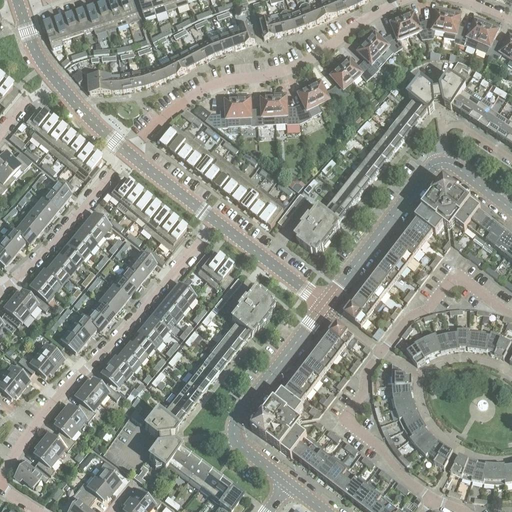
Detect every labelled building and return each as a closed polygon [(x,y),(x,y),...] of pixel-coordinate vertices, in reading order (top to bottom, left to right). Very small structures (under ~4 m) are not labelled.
[(132,0),(125,0),(120,2),(128,26),(140,22),(132,0)] [(156,17),(150,0),(137,0),(144,21),(156,17)] [(162,0),(150,0),(156,17),(167,13),(162,0)] [(174,0),(162,0),(167,13),(177,10),(174,0)] [(186,0),(174,0),(177,10),(189,6),(187,1),(186,0)] [(342,0),(332,0),(331,1),(337,17),(338,16),(347,12),(342,0)] [(353,0),(342,0),(347,12),(358,8),(353,0)] [(331,1),(321,5),(327,21),(337,17),(331,1)] [(120,2),(109,5),(118,30),(128,26),(120,2)] [(109,5),(99,9),(107,33),(118,30),(109,5)] [(299,10),(301,13),(307,28),(316,25),(317,25),(311,9),(310,6),(309,6),(307,5),(305,5),(302,7),(301,8),(300,10),(299,10)] [(321,5),(311,9),(317,25),(327,21),(321,5)] [(99,9),(88,13),(94,32),(96,37),(107,33),(99,9)] [(435,33),(445,35),(449,13),(437,10),(436,15),(434,28),(426,26),(428,42),(433,41),(434,41),(435,33)] [(88,13),(77,16),(84,36),(94,32),(88,13)] [(280,16),(281,19),(285,36),(296,33),(291,17),(291,14),(290,14),(288,13),(287,13),(283,13),(282,15),(281,16),(280,16)] [(301,13),(291,17),(296,33),(307,28),(301,13)] [(423,42),(428,42),(426,26),(420,29),(415,17),(413,13),(401,18),(410,39),(420,35),(423,42)] [(454,49),(459,51),(464,33),(458,32),(461,19),(462,15),(449,13),(445,35),(457,37),(454,45),(455,45),(454,49)] [(77,16),(66,20),(73,39),(84,36),(77,16)] [(400,43),(410,39),(401,18),(391,22),(392,26),(393,26),(398,39),(391,41),(398,53),(403,50),(400,43)] [(271,21),(275,39),(276,38),(285,36),(281,19),(272,22),(271,21)] [(469,41),(479,46),(488,24),(476,19),(475,23),(470,36),(464,33),(459,51),(464,52),(465,48),(466,48),(469,41)] [(66,20),(56,23),(62,43),(63,43),(73,39),(66,20)] [(275,39),(271,21),(260,24),(264,41),(275,39)] [(62,43),(56,23),(44,27),(52,51),(64,48),(63,43),(62,43)] [(486,57),(492,60),(498,48),(493,46),(498,33),(500,29),(488,24),(479,46),(489,50),(486,57)] [(250,27),(240,31),(245,47),(256,43),(250,27)] [(239,31),(230,35),(235,50),(245,47),(240,31),(239,31)] [(394,56),(398,53),(391,41),(387,46),(376,37),(373,34),(364,43),(381,59),(388,51),(394,56)] [(230,35),(219,38),(225,54),(235,50),(230,35)] [(502,56),(511,62),(511,60),(511,37),(510,40),(503,51),(498,48),(492,60),(497,63),(502,56)] [(219,38),(209,42),(215,58),(225,54),(219,38)] [(209,42),(199,47),(206,62),(215,58),(209,42)] [(373,67),(381,59),(364,43),(355,52),(359,55),(368,64),(364,69),(373,78),(379,72),(373,67)] [(199,47),(189,52),(197,67),(206,62),(199,47)] [(189,52),(179,57),(187,72),(188,72),(197,67),(189,52)] [(179,57),(170,62),(178,77),(187,72),(179,57)] [(367,84),(373,78),(364,69),(359,73),(351,63),(348,59),(338,68),(353,85),(362,78),(367,84)] [(61,66),(65,69),(70,64),(67,61),(61,66)] [(170,62),(160,67),(167,82),(177,77),(177,78),(178,77),(170,62)] [(160,67),(151,70),(157,86),(167,82),(160,67)] [(345,92),(353,85),(338,68),(329,76),(332,79),(340,89),(335,94),(342,105),(350,98),(345,92)] [(151,70),(141,74),(146,90),(157,86),(151,70)] [(141,74),(131,76),(134,92),(146,90),(141,74)] [(473,79),(479,82),(482,77),(476,74),(473,79)] [(131,76),(121,78),(123,94),(134,92),(131,76)] [(111,78),(100,79),(101,96),(112,95),(111,78)] [(112,78),(111,78),(112,95),(113,95),(123,94),(121,78),(112,78)] [(452,112),(453,110),(452,110),(463,93),(464,93),(466,89),(449,78),(441,91),(445,107),(452,112)] [(101,96),(100,79),(89,79),(90,97),(101,96)] [(404,87),(408,81),(405,79),(400,84),(404,87)] [(12,90),(3,82),(0,86),(0,106),(5,110),(14,100),(8,95),(12,90)] [(332,110),(342,105),(335,94),(328,98),(322,86),(320,82),(308,87),(319,108),(329,103),(332,110)] [(480,86),(486,90),(489,85),(483,82),(480,86)] [(409,99),(412,102),(413,101),(428,114),(430,115),(435,109),(433,92),(421,83),(409,99)] [(322,115),(319,108),(308,87),(297,93),(299,97),(305,109),(297,113),(300,126),(312,120),(322,115)] [(391,94),(393,96),(395,98),(400,92),(396,88),(391,94)] [(452,110),(453,110),(461,116),(475,95),(466,89),(464,93),(463,93),(452,110)] [(494,94),(499,97),(502,93),(496,89),(494,94)] [(461,116),(470,122),(484,101),(475,95),(461,116)] [(276,127),(300,126),(297,113),(288,114),(287,100),(287,96),(274,97),(276,127)] [(258,128),(276,127),(274,97),(261,97),(262,102),(263,115),(257,115),(258,128)] [(240,129),(258,128),(257,115),(252,116),(251,102),(251,98),(238,99),(240,129)] [(220,130),(240,129),(238,99),(225,99),(226,104),(227,117),(210,118),(206,124),(215,131),(220,130)] [(413,101),(412,102),(405,112),(420,124),(428,114),(413,101)] [(470,122),(479,127),(490,111),(491,111),(493,107),(484,101),(470,122)] [(385,104),(381,109),(385,113),(390,108),(385,104)] [(385,113),(381,109),(376,115),(380,118),(385,113)] [(22,125),(34,135),(35,135),(48,119),(39,111),(34,117),(31,114),(22,125)] [(479,127),(488,133),(499,117),(491,111),(490,111),(479,127)] [(405,112),(396,122),(412,134),(420,124),(405,112)] [(192,125),(193,124),(196,120),(186,113),(181,117),(192,125)] [(488,133),(497,139),(508,122),(499,117),(488,133)] [(31,139),(40,146),(57,126),(48,119),(35,135),(34,135),(31,139)] [(196,120),(193,124),(199,129),(202,125),(196,120)] [(396,122),(388,132),(404,145),(412,134),(396,122)] [(497,139),(506,145),(511,136),(511,124),(508,122),(497,139)] [(368,123),(363,129),(367,133),(372,127),(368,123)] [(40,146),(49,153),(65,134),(57,126),(40,146)] [(162,146),(171,153),(184,136),(183,136),(172,127),(163,138),(166,140),(162,146)] [(367,133),(363,129),(358,134),(362,138),(367,133)] [(205,133),(211,138),(214,134),(208,130),(205,133)] [(171,153),(180,160),(196,139),(186,132),(183,136),(184,136),(171,153)] [(388,132),(380,143),(396,155),(404,145),(388,132)] [(49,153),(58,161),(74,141),(65,134),(49,153)] [(214,134),(211,138),(217,143),(220,139),(214,134)] [(9,142),(21,152),(25,147),(13,137),(9,142)] [(180,160),(189,167),(202,150),(202,151),(205,147),(205,146),(196,140),(196,139),(180,160)] [(58,161),(67,168),(83,148),(74,141),(58,161)] [(350,143),(345,148),(349,152),(354,147),(350,143)] [(380,143),(372,153),(387,165),(396,155),(380,143)] [(223,147),(229,152),(232,148),(226,144),(223,147)] [(67,168),(75,175),(92,155),(83,148),(67,168)] [(232,148),(229,152),(235,157),(238,153),(232,148)] [(349,152),(345,148),(340,154),(344,158),(349,152)] [(189,167),(198,174),(211,157),(210,157),(202,151),(202,150),(189,167)] [(24,154),(30,159),(33,155),(27,151),(24,154)] [(3,153),(0,155),(0,167),(11,179),(12,178),(19,170),(23,174),(28,169),(32,165),(28,162),(21,156),(18,159),(17,159),(13,163),(3,154),(3,153)] [(198,174),(207,181),(223,160),(213,153),(210,157),(211,157),(198,174)] [(372,153),(363,163),(379,176),(387,165),(372,153)] [(33,155),(30,159),(35,164),(38,160),(33,155)] [(92,155),(75,175),(85,183),(88,179),(91,181),(100,171),(97,168),(101,163),(92,155)] [(243,159),(249,164),(252,160),(246,155),(243,159)] [(207,181),(216,188),(232,167),(223,160),(207,181)] [(252,160),(249,164),(255,168),(258,164),(252,160)] [(332,162),(327,168),(331,172),(336,166),(332,162)] [(363,163),(355,174),(371,186),(379,176),(363,163)] [(41,169),(47,174),(50,170),(44,165),(41,169)] [(11,179),(0,167),(0,198),(7,191),(15,182),(15,183),(16,182),(12,178),(11,179)] [(216,188),(225,195),(241,174),(232,167),(216,188)] [(331,172),(327,168),(322,173),(326,177),(331,172)] [(50,170),(47,174),(53,178),(56,175),(50,170)] [(260,175),(266,180),(269,176),(262,171),(260,175)] [(225,195),(235,202),(250,181),(241,174),(225,195)] [(355,174),(347,184),(363,196),(371,186),(355,174)] [(269,176),(266,180),(272,184),(275,181),(269,176)] [(42,177),(37,183),(40,186),(45,180),(42,177)] [(59,183),(65,188),(68,184),(62,180),(59,183)] [(235,202),(244,209),(256,192),(257,192),(260,189),(250,181),(235,202)] [(107,195),(119,205),(120,205),(133,189),(124,182),(119,187),(116,184),(107,195)] [(314,182),(309,187),(313,191),(318,186),(314,182)] [(415,221),(417,223),(417,222),(433,235),(436,237),(444,227),(450,232),(455,226),(465,234),(468,230),(467,230),(479,214),(480,215),(481,213),(471,205),(472,204),(459,194),(459,193),(444,182),(432,197),(432,198),(422,211),(423,211),(415,221)] [(40,186),(37,183),(31,189),(35,192),(40,186)] [(293,183),(289,188),(298,195),(306,187),(302,183),(293,183)] [(68,184),(65,188),(71,193),(74,189),(68,184)] [(347,184),(339,194),(354,207),(363,196),(347,184)] [(57,185),(50,194),(64,206),(70,200),(69,199),(71,197),(57,185)] [(278,189),(284,194),(287,190),(281,185),(278,189)] [(313,191),(309,187),(304,193),(309,196),(313,191)] [(116,209),(125,216),(142,196),(133,189),(120,205),(119,205),(116,209)] [(287,190),(284,194),(290,198),(293,195),(287,190)] [(244,209),(253,216),(265,199),(257,192),(256,192),(244,209)] [(28,194),(23,200),(26,203),(31,197),(28,194)] [(50,194),(43,202),(57,214),(58,212),(59,213),(64,206),(50,194)] [(339,194),(331,204),(346,217),(354,207),(339,194)] [(134,224),(138,220),(137,220),(150,204),(142,196),(125,216),(134,224)] [(253,216),(262,222),(274,206),(265,199),(253,216)] [(26,203),(23,200),(18,206),(21,209),(26,203)] [(43,202),(36,211),(51,223),(56,217),(55,216),(57,214),(43,202)] [(274,206),(262,222),(271,230),(284,213),(287,210),(277,202),(274,206)] [(137,220),(138,220),(146,227),(159,211),(150,204),(137,220)] [(331,204),(323,214),(322,215),(338,227),(346,217),(331,204)] [(94,212),(106,222),(110,217),(98,207),(94,212)] [(26,218),(29,219),(43,231),(44,229),(45,229),(51,223),(36,211),(34,209),(26,218)] [(14,210),(8,216),(12,219),(17,213),(14,210)] [(142,230),(152,238),(168,218),(159,211),(146,227),(142,230)] [(322,215),(323,214),(320,212),(311,222),(310,221),(303,229),(305,230),(296,241),(300,244),(299,245),(312,255),(313,254),(317,257),(322,251),(323,252),(337,235),(335,234),(340,228),(338,227),(322,215)] [(489,222),(480,215),(479,214),(467,230),(468,230),(477,237),(489,222)] [(12,219),(8,216),(3,221),(6,225),(12,219)] [(92,218),(87,225),(103,238),(110,229),(95,217),(93,219),(92,218)] [(152,238),(160,245),(177,225),(168,218),(152,238)] [(29,219),(22,228),(37,240),(42,234),(41,233),(43,231),(29,219)] [(109,224),(115,229),(118,225),(112,221),(109,224)] [(417,223),(411,231),(427,243),(433,235),(417,222),(417,223)] [(498,229),(489,222),(477,237),(477,238),(473,242),(483,250),(498,229)] [(82,232),(81,234),(96,247),(103,238),(87,225),(81,231),(82,232)] [(118,225),(115,229),(120,234),(124,230),(118,225)] [(177,225),(160,245),(173,255),(185,241),(182,238),(186,233),(177,225)] [(22,228),(16,235),(15,236),(26,245),(29,248),(31,245),(32,246),(37,240),(22,228)] [(508,236),(498,229),(483,250),(492,257),(496,252),(508,236)] [(2,239),(4,241),(18,253),(20,250),(21,251),(26,245),(15,236),(16,235),(12,232),(11,233),(9,231),(2,239)] [(411,231),(404,240),(420,252),(427,243),(411,231)] [(78,235),(73,241),(89,255),(96,247),(81,234),(79,236),(78,235)] [(126,239),(132,244),(135,240),(129,235),(126,239)] [(511,250),(511,239),(508,236),(496,252),(505,259),(511,250)] [(135,240),(132,244),(138,248),(141,245),(135,240)] [(404,240),(398,248),(414,260),(420,252),(404,240)] [(4,241),(0,246),(0,251),(12,262),(17,255),(18,253),(4,241)] [(69,248),(67,250),(82,263),(89,255),(73,241),(68,247),(69,248)] [(118,241),(113,247),(118,250),(123,244),(118,241)] [(454,242),(455,249),(460,253),(463,249),(454,242)] [(125,246),(120,252),(123,255),(128,249),(125,246)] [(118,250),(113,247),(108,253),(112,257),(118,250)] [(398,248),(391,257),(407,269),(414,260),(398,248)] [(64,252),(59,258),(75,272),(82,263),(67,250),(65,252),(64,252)] [(144,253),(150,258),(153,255),(147,250),(144,253)] [(12,262),(0,251),(0,266),(4,270),(6,267),(7,268),(12,262)] [(123,255),(120,252),(115,258),(118,261),(123,255)] [(466,258),(473,263),(476,259),(470,254),(466,258)] [(142,255),(135,264),(149,276),(154,270),(154,269),(156,267),(142,255)] [(150,258),(157,264),(160,260),(153,255),(150,258)] [(198,276),(207,284),(223,264),(214,256),(210,261),(204,257),(195,268),(201,272),(198,276)] [(391,257),(384,265),(400,278),(407,269),(391,257)] [(438,257),(434,262),(438,266),(442,260),(438,257)] [(55,265),(53,267),(69,280),(75,272),(59,258),(54,264),(55,265)] [(105,258),(100,264),(104,267),(109,261),(105,258)] [(476,259),(473,263),(479,267),(482,263),(476,259)] [(160,260),(157,264),(162,268),(165,265),(160,260)] [(132,262),(125,271),(142,284),(143,282),(144,283),(149,276),(135,264),(132,262)] [(438,266),(434,262),(430,268),(434,271),(438,266)] [(111,263),(106,269),(110,272),(115,266),(111,263)] [(104,267),(100,264),(95,270),(99,273),(104,267)] [(223,264),(207,284),(216,291),(219,287),(225,292),(233,281),(228,277),(232,271),(223,264)] [(384,265),(378,274),(394,286),(400,278),(384,265)] [(45,273),(44,274),(62,289),(63,288),(62,288),(69,280),(53,267),(51,269),(51,268),(46,274),(45,273)] [(110,272),(106,269),(101,275),(105,278),(110,272)] [(485,273),(492,277),(495,273),(489,269),(485,273)] [(125,271),(118,279),(136,293),(141,287),(140,286),(142,284),(125,271)] [(495,273),(492,277),(498,282),(501,278),(495,273)] [(42,275),(36,282),(55,297),(62,289),(44,274),(42,276),(42,275)] [(91,274),(86,280),(90,284),(95,278),(91,274)] [(378,274),(371,283),(387,295),(394,286),(378,274)] [(425,274),(421,279),(425,283),(429,277),(425,274)] [(97,279),(92,286),(96,289),(101,282),(97,279)] [(111,287),(114,289),(128,301),(130,299),(136,293),(118,279),(111,287)] [(425,283),(421,279),(417,285),(421,288),(425,283)] [(90,284),(86,280),(81,287),(85,290),(90,284)] [(55,297),(36,282),(31,288),(32,289),(30,291),(48,306),(55,297)] [(371,283),(365,291),(380,304),(381,303),(387,295),(371,283)] [(96,289),(92,286),(87,292),(91,295),(96,289)] [(177,288),(172,295),(188,308),(195,300),(180,287),(178,289),(177,288)] [(114,289),(107,298),(122,310),(127,303),(126,303),(128,301),(114,289)] [(77,291),(72,297),(76,300),(81,294),(77,291)] [(365,291),(358,300),(374,312),(379,316),(386,307),(381,303),(380,304),(365,291)] [(412,291),(408,297),(412,300),(416,294),(412,291)] [(231,323),(234,325),(235,325),(250,337),(250,338),(251,339),(256,333),(258,334),(271,317),(270,316),(274,310),(271,307),(272,306),(259,296),(258,297),(254,294),(246,304),(244,303),(238,311),(239,312),(231,323)] [(17,297),(12,303),(29,317),(37,308),(45,315),(50,310),(36,299),(32,303),(22,295),(19,298),(17,297)] [(168,301),(166,304),(181,317),(181,316),(188,308),(172,295),(167,301),(168,301)] [(84,296),(79,302),(82,305),(87,299),(84,296)] [(76,300),(72,297),(67,303),(71,307),(76,300)] [(412,300),(408,297),(404,302),(408,305),(412,300)] [(107,298),(100,306),(114,317),(116,315),(117,316),(122,310),(107,298)] [(358,300),(352,308),(351,309),(367,321),(368,320),(374,312),(358,300)] [(82,305),(79,302),(74,308),(77,311),(82,305)] [(29,317),(12,303),(4,313),(6,314),(3,318),(17,330),(20,326),(21,326),(29,317)] [(162,306),(158,311),(174,325),(174,326),(176,327),(184,318),(181,316),(181,317),(166,304),(163,307),(162,306)] [(100,306),(93,314),(108,326),(113,320),(112,319),(114,317),(100,306)] [(351,309),(352,308),(351,307),(344,316),(362,330),(369,321),(368,320),(367,321),(351,309)] [(54,314),(58,317),(64,311),(60,308),(54,314)] [(398,309),(394,314),(399,317),(403,312),(398,309)] [(203,310),(198,316),(202,320),(207,314),(203,310)] [(62,317),(66,320),(71,314),(68,311),(62,317)] [(153,319),(152,321),(167,333),(174,326),(174,325),(158,311),(152,319),(153,319)] [(211,313),(206,319),(211,323),(215,317),(211,313)] [(93,314),(87,322),(86,323),(97,332),(100,335),(102,332),(103,333),(108,326),(93,314)] [(399,317),(394,314),(390,319),(394,322),(399,317)] [(202,320),(198,316),(193,323),(197,326),(202,320)] [(61,319),(56,325),(59,328),(64,322),(61,319)] [(83,319),(76,328),(89,339),(91,337),(92,338),(97,332),(86,323),(87,322),(83,319)] [(211,323),(206,319),(202,325),(206,328),(211,323)] [(0,332),(3,329),(11,337),(16,332),(1,320),(0,321),(0,332)] [(148,323),(144,328),(160,342),(161,341),(167,333),(152,321),(149,324),(148,323)] [(384,328),(388,331),(392,326),(388,322),(384,328)] [(52,329),(47,325),(44,329),(49,333),(51,331),(52,329)] [(59,328),(56,325),(52,329),(51,331),(54,334),(59,328)] [(235,325),(234,325),(226,335),(242,348),(250,338),(250,337),(235,325)] [(329,336),(330,336),(346,348),(347,349),(354,340),(336,326),(329,336)] [(189,327),(184,333),(188,336),(193,330),(189,327)] [(76,328),(69,336),(84,348),(89,342),(88,341),(89,339),(76,328)] [(139,336),(138,337),(154,350),(153,351),(155,352),(163,343),(161,341),(160,342),(144,328),(138,335),(139,336)] [(458,332),(447,334),(450,354),(460,352),(458,332)] [(469,332),(458,332),(460,352),(468,352),(469,332)] [(481,333),(469,332),(468,352),(469,352),(478,353),(481,333)] [(188,336),(184,333),(179,339),(183,343),(188,336)] [(492,336),(481,333),(478,353),(487,355),(492,336)] [(194,334),(189,339),(194,343),(198,337),(194,334)] [(447,334),(436,337),(442,356),(450,354),(447,334)] [(226,335),(218,345),(234,358),(242,348),(226,335)] [(84,348),(69,336),(62,345),(75,356),(77,354),(78,354),(84,348)] [(330,336),(324,344),(340,357),(346,348),(330,336)] [(503,339),(492,336),(487,355),(495,358),(503,339)] [(135,339),(130,345),(147,358),(153,351),(154,350),(138,337),(136,340),(135,339)] [(436,337),(425,341),(435,359),(442,356),(436,337)] [(194,343),(189,339),(185,345),(189,349),(194,343)] [(511,347),(511,343),(503,339),(495,358),(504,362),(511,347)] [(425,341),(415,346),(425,363),(434,359),(435,359),(425,341)] [(175,344),(170,350),(174,353),(179,347),(175,344)] [(324,344),(317,353),(333,365),(340,357),(324,344)] [(126,352),(124,354),(140,367),(147,358),(130,345),(125,352),(126,352)] [(218,345),(210,356),(226,368),(234,358),(218,345)] [(46,349),(38,359),(55,373),(63,363),(62,361),(65,357),(51,346),(47,350),(46,349)] [(425,363),(415,346),(405,353),(418,369),(425,363)] [(174,353),(170,350),(165,356),(169,359),(174,353)] [(317,353),(311,361),(327,374),(333,365),(317,353)] [(121,356),(117,361),(117,362),(133,375),(140,367),(124,354),(122,357),(121,356)] [(177,354),(173,360),(177,363),(182,358),(177,354)] [(210,356),(202,366),(217,379),(226,368),(210,356)] [(55,373),(38,359),(31,367),(22,360),(18,365),(32,377),(36,373),(45,381),(48,377),(50,379),(55,373)] [(162,360),(156,366),(161,370),(166,364),(162,360)] [(177,363),(173,360),(168,365),(172,369),(177,363)] [(113,363),(108,369),(124,382),(123,383),(125,385),(132,376),(133,375),(117,362),(117,361),(116,361),(114,363),(113,363)] [(311,361),(304,370),(320,382),(327,374),(311,361)] [(358,362),(354,367),(358,370),(362,365),(358,362)] [(161,370),(156,366),(151,373),(155,376),(161,370)] [(202,366),(194,376),(209,389),(217,379),(202,366)] [(12,370),(4,380),(21,394),(29,384),(28,383),(31,379),(16,367),(13,371),(12,370)] [(358,370),(354,367),(350,372),(354,376),(358,370)] [(393,367),(392,389),(412,388),(413,378),(403,378),(403,374),(403,373),(402,372),(393,367)] [(124,382),(108,369),(103,375),(103,376),(101,378),(117,391),(123,383),(124,382)] [(304,370),(298,379),(313,391),(320,382),(304,370)] [(161,374),(156,380),(160,384),(165,378),(161,374)] [(194,376),(185,387),(201,399),(209,389),(194,376)] [(143,383),(147,387),(152,380),(148,377),(143,383)] [(298,379),(291,387),(307,399),(313,391),(298,379)] [(345,379),(340,384),(345,387),(349,382),(345,379)] [(21,394),(4,380),(0,385),(0,396),(2,394),(11,402),(14,399),(16,400),(21,394)] [(160,384),(156,380),(151,386),(155,389),(157,387),(160,384)] [(88,385),(83,391),(100,405),(107,396),(116,404),(120,399),(106,387),(103,391),(93,383),(90,387),(88,385)] [(160,384),(157,387),(162,392),(165,388),(160,384)] [(345,387),(340,384),(336,389),(340,393),(345,387)] [(136,392),(140,395),(142,392),(145,389),(141,385),(136,392)] [(185,387),(177,397),(193,410),(201,399),(185,387)] [(291,387),(285,395),(284,396),(300,408),(301,408),(307,399),(291,387)] [(392,389),(393,400),(413,397),(412,388),(392,389)] [(80,405),(77,409),(92,421),(96,416),(93,414),(100,405),(83,391),(75,401),(80,405)] [(142,392),(140,395),(137,398),(141,402),(146,396),(142,392)] [(282,452),(292,459),(293,458),(305,442),(307,439),(298,431),(303,425),(296,420),(304,410),(301,408),(300,408),(284,396),(285,395),(283,394),(275,404),(274,403),(264,417),(264,416),(252,431),(267,443),(268,443),(281,453),(282,452)] [(331,396),(327,401),(331,404),(335,399),(331,396)] [(177,397),(169,407),(184,420),(193,410),(177,397)] [(393,400),(396,411),(415,406),(413,397),(393,400)] [(136,411),(138,408),(141,404),(136,401),(131,408),(136,411)] [(331,404),(327,401),(323,407),(327,410),(331,404)] [(396,411),(400,422),(418,414),(415,406),(396,411)] [(169,407),(161,417),(161,418),(176,430),(177,430),(184,420),(169,407)] [(138,408),(136,411),(134,414),(138,417),(142,411),(138,408)] [(69,409),(61,418),(78,432),(85,424),(88,426),(92,421),(77,409),(74,413),(69,409)] [(318,413),(312,421),(319,420),(322,416),(318,413)] [(130,419),(134,422),(138,417),(134,414),(130,419)] [(161,418),(161,417),(157,414),(145,430),(156,439),(173,437),(178,431),(177,430),(176,430),(161,418)] [(400,422),(405,432),(422,423),(418,414),(400,422)] [(60,434),(57,438),(71,450),(75,445),(70,441),(78,432),(61,418),(56,424),(58,426),(55,430),(60,434)] [(405,432),(410,442),(427,430),(422,423),(405,432)] [(410,442),(418,451),(433,437),(427,430),(410,442)] [(327,437),(332,441),(336,437),(330,433),(327,437)] [(48,437),(40,447),(57,461),(64,452),(67,455),(71,450),(57,438),(54,442),(48,437)] [(336,437),(332,441),(338,445),(341,441),(336,437)] [(418,451),(426,459),(439,444),(433,437),(418,451)] [(292,459),(300,466),(316,444),(308,438),(307,439),(305,442),(293,458),(292,459)] [(300,466),(309,472),(322,455),(325,451),(316,444),(300,466)] [(426,459),(435,466),(446,449),(439,444),(426,459)] [(165,472),(168,468),(167,468),(179,452),(180,452),(181,451),(174,446),(157,448),(149,460),(165,472)] [(344,450),(350,454),(353,450),(347,446),(344,450)] [(57,461),(40,447),(35,453),(37,455),(34,459),(40,463),(36,467),(51,479),(55,474),(50,470),(57,461)] [(94,452),(100,456),(103,452),(98,447),(94,452)] [(446,449),(435,466),(445,472),(454,456),(450,453),(451,452),(446,449)] [(353,450),(350,454),(355,458),(358,454),(353,450)] [(168,468),(178,475),(190,460),(180,452),(179,452),(167,468),(168,468)] [(309,472),(317,479),(330,461),(322,455),(309,472)] [(78,456),(74,461),(80,465),(83,460),(78,456)] [(317,479),(326,485),(339,468),(342,464),(333,458),(330,461),(317,479)] [(361,463),(367,467),(370,463),(365,459),(361,463)] [(451,475),(462,480),(469,462),(464,459),(464,461),(460,459),(451,475)] [(178,475),(189,483),(200,468),(190,460),(178,475)] [(462,480),(473,484),(478,465),(469,462),(462,480)] [(370,463),(367,467),(372,471),(375,467),(370,463)] [(103,473),(95,482),(112,496),(121,486),(115,482),(119,477),(104,465),(100,470),(103,473)] [(473,484),(484,486),(486,466),(478,465),(473,484)] [(484,486),(495,487),(496,467),(486,466),(484,486)] [(17,478),(15,480),(20,484),(22,482),(33,491),(40,482),(45,486),(49,481),(35,469),(31,473),(24,467),(16,477),(17,478)] [(496,467),(495,487),(506,487),(505,467),(496,467)] [(189,483),(199,491),(211,475),(200,468),(189,483)] [(326,485),(335,491),(348,474),(339,468),(326,485)] [(379,476),(384,481),(387,476),(382,472),(379,476)] [(335,491),(343,498),(356,481),(348,474),(335,491)] [(199,491),(210,499),(221,483),(211,475),(199,491)] [(387,476),(384,481),(389,485),(392,480),(387,476)] [(343,498),(352,504),(368,484),(359,478),(356,481),(343,498)] [(83,486),(79,491),(94,503),(97,499),(102,504),(105,500),(107,502),(112,496),(95,482),(88,490),(83,486)] [(210,499),(221,506),(221,507),(232,491),(221,483),(210,499)] [(352,504),(361,511),(376,491),(368,484),(352,504)] [(396,490),(401,494),(404,490),(399,485),(396,490)] [(150,493),(156,497),(159,493),(153,488),(150,493)] [(51,500),(56,503),(63,494),(59,490),(51,500)] [(404,490),(401,494),(406,498),(410,494),(404,490)] [(86,511),(94,503),(79,491),(71,501),(76,505),(70,511),(86,511)] [(243,499),(232,491),(221,507),(216,511),(242,511),(244,510),(238,506),(243,499)] [(361,511),(362,511),(373,511),(385,497),(376,491),(361,511)] [(138,494),(130,503),(140,511),(150,511),(154,507),(157,510),(161,506),(146,494),(143,498),(138,494)] [(373,511),(387,511),(390,508),(391,508),(394,504),(385,497),(373,511)] [(165,504),(170,508),(173,504),(168,499),(165,504)] [(140,511),(130,503),(125,510),(127,511),(125,511),(140,511)]
